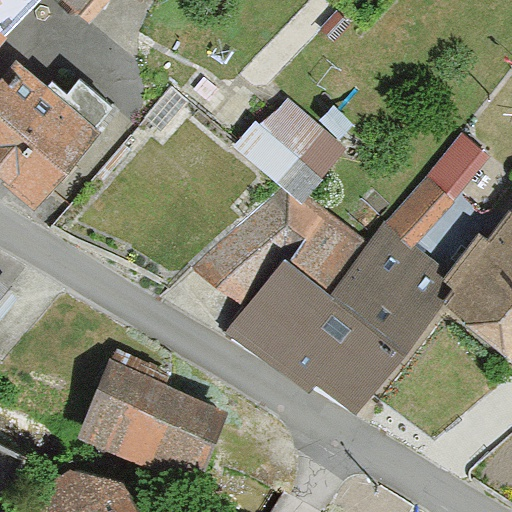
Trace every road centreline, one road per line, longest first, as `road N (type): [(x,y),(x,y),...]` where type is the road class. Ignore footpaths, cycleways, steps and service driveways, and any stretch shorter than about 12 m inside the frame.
road 1 (residential): [(341,433),(0,229)]
road 2 (residential): [(468,511),(341,433)]
